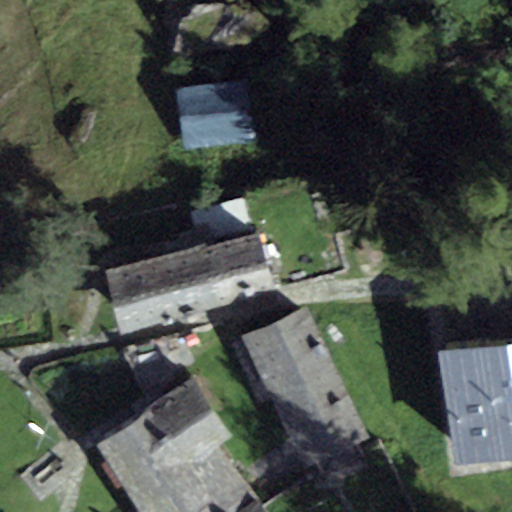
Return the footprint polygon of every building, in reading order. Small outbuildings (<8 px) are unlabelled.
[(184,150),(256,140),(247,80),(176,90),(184,150)] [(202,245),(105,271),(122,332),(219,306),(271,292),(256,234),(204,248),(202,245)] [(368,439),(305,305),(241,336),(304,469),(368,439)] [(511,342),(438,353),(455,469),(511,460),(511,342)] [(149,415),(97,448),(132,502),(218,448),(230,440),(191,379),(145,409),(149,415)] [(265,511),(218,448),(132,502),(138,511),(265,511)]
